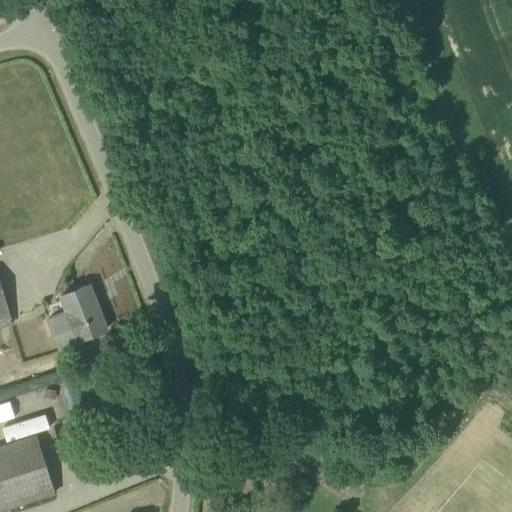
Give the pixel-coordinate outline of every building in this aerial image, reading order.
[(0,326),(12,323),(0,282),(0,326)] [(46,317),(58,348),(107,329),(89,285),(60,296),(65,309),(46,317)] [(44,389),(43,397),(55,399),(56,390),(44,389)] [(0,402),(0,421),(15,416),(10,400),(0,402)] [(45,416),(2,429),(7,443),(50,430),(45,416)] [(0,510),(55,493),(37,435),(0,447),(0,510)]
